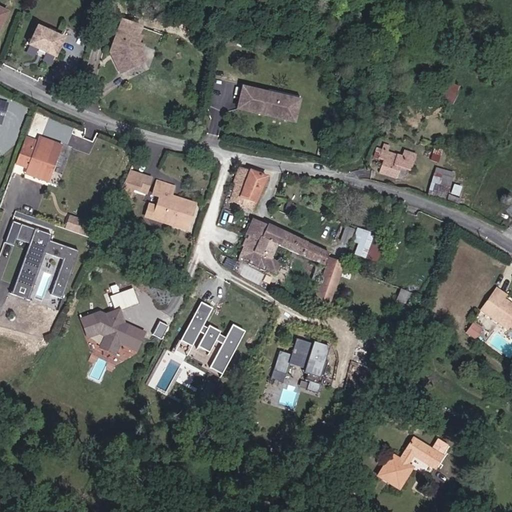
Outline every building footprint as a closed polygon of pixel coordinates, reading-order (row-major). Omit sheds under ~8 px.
[(114,42),(118,51),(115,61),(120,73),(129,69),(126,63),(133,60),(136,55),(140,53),(140,51),(142,46),(138,44),(140,37),(137,36),(141,28),(122,21),(114,42)] [(63,39),(37,27),(29,45),(55,57),(63,39)] [(159,42),(162,36),(145,30),(143,36),(159,42)] [(118,51),(114,42),(110,52),(115,61),(118,51)] [(133,60),(126,63),(129,69),(145,61),(140,51),(140,53),(136,55),(133,60)] [(450,103),(458,88),(449,83),(441,98),(450,103)] [(267,93),(242,88),(237,109),(294,122),(299,101),(267,93)] [(41,121),(44,115),(36,112),(34,117),(41,121)] [(50,177),(57,158),(60,159),(61,156),(58,155),(57,158),(34,149),(37,143),(25,138),(16,164),(28,168),(50,177)] [(388,152),(390,146),(383,144),(381,150),(388,152)] [(438,163),(442,151),(434,148),(430,161),(438,163)] [(381,150),(378,158),(383,160),(379,173),(397,179),(401,168),(407,170),(410,171),(415,156),(409,154),(408,159),(402,157),(388,152),(381,150)] [(252,210),(266,177),(239,167),(233,184),(235,185),(230,200),(252,210)] [(402,181),(407,170),(401,168),(397,179),(402,181)] [(136,193),(142,178),(129,172),(122,187),(133,192),(136,193)] [(445,200),(452,178),(434,173),(427,196),(433,197),(439,199),(445,200)] [(143,196),(150,182),(142,178),(136,193),(143,196)] [(174,186),(157,181),(156,184),(173,189),(174,186)] [(170,197),(173,189),(156,184),(152,195),(160,197),(157,206),(149,204),(147,209),(155,212),(153,218),(170,223),(169,225),(187,230),(195,204),(170,197)] [(458,196),(461,187),(454,185),(451,193),(458,196)] [(130,200),(133,192),(122,187),(118,195),(130,200)] [(459,204),(460,199),(449,195),(447,200),(459,204)] [(153,218),(155,212),(147,209),(145,215),(153,218)] [(68,230),(91,236),(95,222),(71,216),(68,230)] [(270,258),(276,245),(261,238),(267,225),(252,219),(245,235),(249,236),(247,240),(245,239),(242,246),(243,247),(239,257),(249,263),(248,264),(264,272),(265,269),(270,258)] [(50,236),(20,225),(15,240),(29,245),(11,294),(27,300),(43,254),(62,261),(49,296),(60,300),(65,287),(77,253),(48,242),(50,236)] [(279,247),(285,234),(267,225),(261,238),(276,245),(279,247)] [(348,244),(353,230),(346,227),(341,241),(348,244)] [(371,239),(373,234),(358,228),(353,242),(359,244),(355,254),(364,258),(371,239)] [(323,266),(328,254),(285,234),(279,247),(300,256),(323,266)] [(375,262),(382,243),(371,239),(364,258),(375,262)] [(276,275),(281,264),(270,258),(265,269),(276,275)] [(328,305),(341,266),(338,265),(338,263),(334,262),(332,265),(328,263),(319,287),(317,287),(315,293),(317,293),(314,301),(328,305)] [(134,289),(126,292),(132,307),(139,304),(134,289)] [(412,308),(417,296),(401,289),(396,301),(412,308)] [(507,297),(496,289),(493,294),(503,302),(507,297)] [(100,313),(81,320),(88,338),(99,333),(105,336),(100,348),(115,354),(120,343),(136,350),(144,333),(123,324),(119,322),(121,317),(119,312),(132,307),(126,292),(110,298),(115,312),(106,316),(100,313)] [(511,315),(507,312),(510,307),(503,302),(493,294),(481,311),(506,329),(508,326),(511,328),(511,315)] [(211,311),(200,305),(179,343),(190,349),(198,335),(203,337),(196,349),(207,355),(214,343),(220,347),(208,370),(220,377),(243,333),(231,327),(224,340),(217,337),(219,334),(207,328),(206,331),(202,328),(211,311)] [(475,319),(468,329),(476,335),(483,325),(475,319)] [(291,355),(279,351),(270,378),(283,383),(289,363),(301,367),(300,371),(303,372),(301,378),(306,380),(303,389),(317,394),(328,363),(325,362),(330,347),(314,342),(313,344),(296,339),(291,355)] [(326,453),(330,444),(307,435),(304,444),(326,453)] [(434,469),(442,457),(413,438),(400,460),(391,454),(377,476),(399,490),(412,468),(407,464),(413,456),(434,469)] [(360,509),(364,501),(353,495),(349,502),(360,509)] [(355,511),(362,511),(368,503),(364,501),(360,509),(349,502),(346,506),(355,511)]
